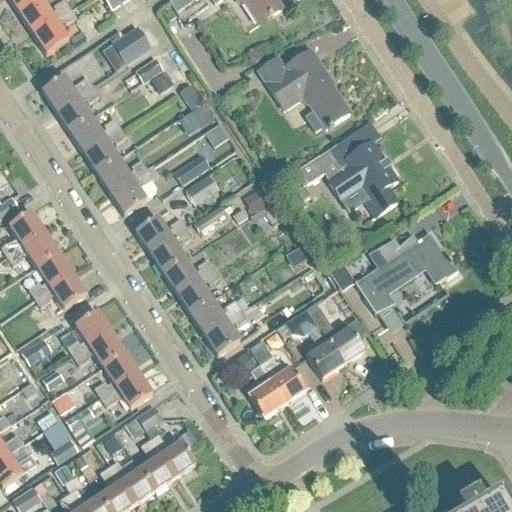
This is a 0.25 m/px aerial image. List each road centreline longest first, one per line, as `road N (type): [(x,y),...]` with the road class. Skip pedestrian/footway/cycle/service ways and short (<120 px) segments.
road 1 (residential): [(261,490),(0,97)]
road 2 (residential): [(348,0),(511,246)]
road 3 (tertiary): [(502,432),(382,427),(325,447),(261,490)]
road 4 (secondary): [(511,188),(387,0)]
road 5 (unclassified): [(511,118),(425,0)]
